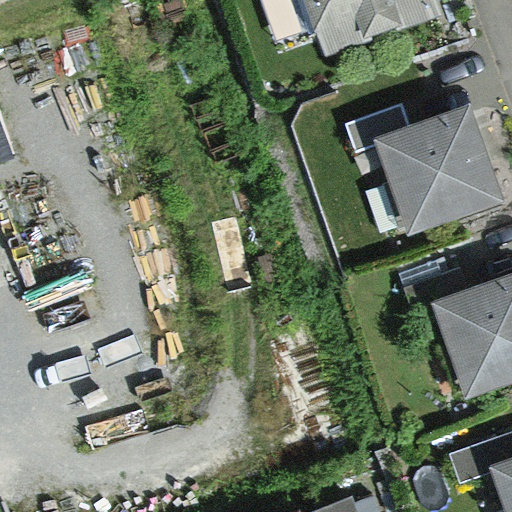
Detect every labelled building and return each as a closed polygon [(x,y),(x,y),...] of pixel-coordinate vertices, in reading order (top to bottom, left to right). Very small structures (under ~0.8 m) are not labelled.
[(306,0),(326,54),(442,12),(438,0),(306,0)] [(0,170),(17,166),(0,110),(0,170)] [(474,112),(380,142),(409,231),(502,202),(474,112)] [(511,283),(437,307),(466,399),(511,384),(511,283)] [(511,511),(511,460),(493,467),(509,511),(511,511)] [(303,511),(301,505),(282,511),(360,511),(356,499),(321,511),(303,511)]
